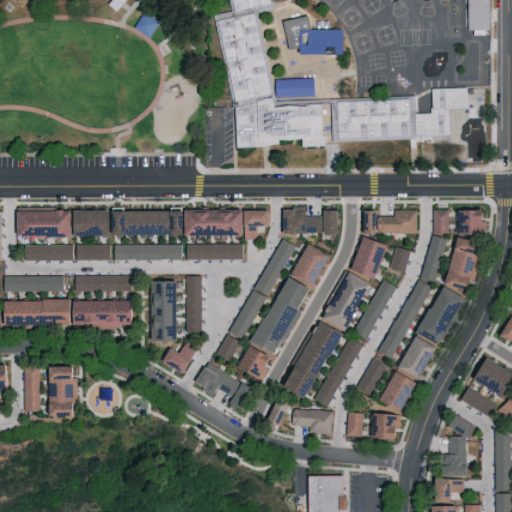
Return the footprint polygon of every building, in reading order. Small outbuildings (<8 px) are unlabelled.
[(273,79),(278,103),(316,102),(377,101),(417,100),(420,118),(436,119),(435,92),(438,92),(473,92),(473,115),(454,115),(454,138),(454,144),(438,144),(377,145),(317,145),(285,146),(256,151),(242,153),(241,140),(240,110),(234,79),(224,27),(241,22),(241,18),(236,0),(274,0),(278,16),(267,18),(259,20),(273,79)] [(495,37),(470,37),(470,16),(470,0),(494,0),(495,16),(495,37)] [(316,28),(317,36),(347,36),(348,62),(316,63),(305,63),(305,54),(293,57),(288,28),(315,23),(316,28)] [(316,101),(282,103),(280,84),(316,83),(318,83),(320,100),(316,101)] [(278,233),(333,232),(332,209),(318,210),(318,215),(303,215),(302,206),(277,207),(278,233)] [(267,210),(177,209),(177,235),(240,235),(240,239),(256,239),(256,225),(267,225),(267,210)] [(413,233),(414,209),(392,209),(391,216),(374,215),(373,232),(413,233)] [(445,233),(445,209),(430,209),(430,232),(445,233)] [(452,209),(452,233),(477,234),(477,210),(452,209)] [(11,210),(11,235),(174,235),(174,210),(11,210)] [(371,210),(360,210),(360,233),(370,233),(371,210)] [(432,282),(446,239),(430,234),(417,277),(432,282)] [(368,279),(381,245),(358,236),(345,269),(368,279)] [(267,295),(293,244),(279,237),(253,288),(267,295)] [(449,241),(438,285),(462,290),(472,247),(449,241)] [(110,243),(21,245),(21,260),(110,259),(110,243)] [(111,258),(181,259),(181,245),(111,243),(111,258)] [(183,243),(183,258),(243,259),(243,244),(183,243)] [(322,252),(299,243),(287,277),(309,285),(322,252)] [(388,270),(404,272),(408,249),(392,246),(388,270)] [(320,322),(344,331),(364,279),(340,270),(320,322)] [(126,290),(125,274),(71,275),(72,291),(126,290)] [(64,275),(1,275),(1,290),(64,290),(64,275)] [(183,331),(201,330),(200,275),(183,275),(183,331)] [(395,286),(380,278),(351,332),(365,340),(395,286)] [(375,350),(389,358),(429,286),(415,278),(375,350)] [(171,280),(145,280),(145,340),(171,341),(171,280)] [(412,333),(435,344),(458,296),(435,285),(412,333)] [(228,333),(242,340),(262,296),(248,289),(228,333)] [(122,299),(0,300),(0,325),(122,325),(122,299)] [(511,317),(505,314),(494,335),(509,343),(511,337),(511,317)] [(335,331),(311,320),(289,366),(313,377),(335,331)] [(213,354),(227,362),(238,342),(224,334),(213,354)] [(360,343),(345,335),(312,400),(327,408),(360,343)] [(429,344),(407,336),(395,368),(417,376),(429,344)] [(176,353),(163,347),(156,363),(179,374),(191,347),(181,342),(176,353)] [(257,383),(266,367),(262,366),(267,357),(245,344),(231,368),(257,383)] [(355,390),(369,396),(383,363),(369,357),(355,390)] [(467,379),(499,396),(511,374),(478,357),(467,379)] [(209,395),(214,387),(228,396),(223,404),(233,410),(247,387),(203,361),(190,383),(209,395)] [(43,416),(67,415),(66,365),(42,366),(43,416)] [(22,366),(21,411),(36,411),(37,366),(22,366)] [(307,376),(281,367),(274,390),(299,399),(307,376)] [(412,382),(392,369),(374,397),(394,410),(412,382)] [(456,400),(487,416),(495,402),(463,385),(456,400)] [(511,423),(511,390),(493,410),(510,426),(511,423)] [(283,404),(268,401),(263,423),(279,426),(283,404)] [(305,433),(328,433),(329,410),(289,409),(288,425),(305,426),(305,433)] [(343,435),(358,436),(361,413),(346,411),(343,435)] [(388,427),(397,428),(397,414),(367,413),(366,438),(388,439),(388,427)] [(437,476),(465,476),(464,418),(444,419),(444,432),(446,432),(446,454),(436,454),(437,476)] [(491,489),(508,489),(509,430),(483,430),(483,457),(492,457),(491,489)] [(304,511),(339,511),(339,475),(304,475),(304,511)] [(461,478),(427,479),(428,503),(444,503),(444,492),(461,492),(461,478)] [(492,511),(507,511),(507,492),(492,493),(492,511)]
